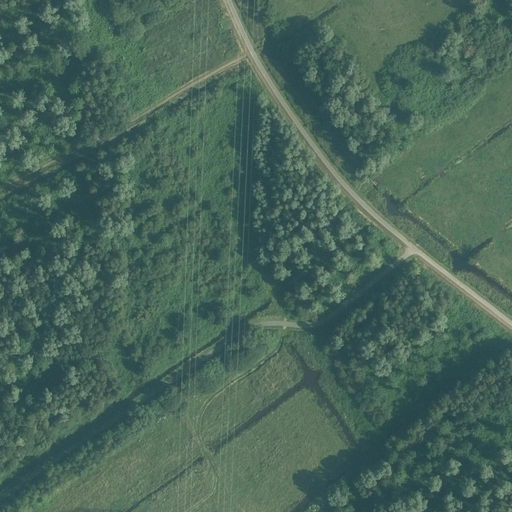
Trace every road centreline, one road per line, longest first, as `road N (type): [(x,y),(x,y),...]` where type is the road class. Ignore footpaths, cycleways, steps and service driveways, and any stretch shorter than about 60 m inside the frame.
road 1 (track): [(284,323),(335,377),(378,455),(317,506),(323,511)]
road 2 (track): [(209,457),(184,421),(185,408),(278,339),(284,323)]
